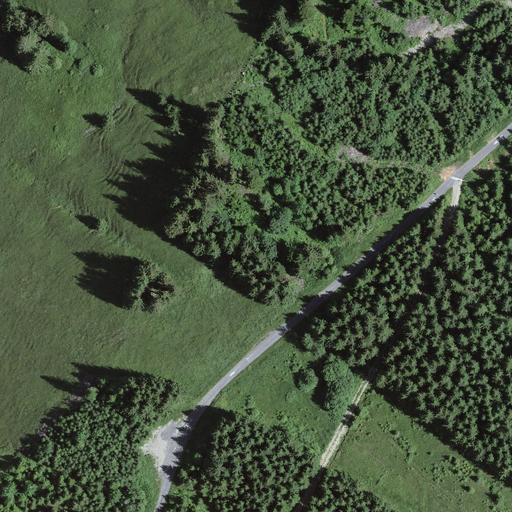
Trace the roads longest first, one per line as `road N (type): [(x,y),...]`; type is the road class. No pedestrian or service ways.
road 1 (track): [(511,125),(225,377),(188,423),(153,511)]
road 2 (track): [(459,171),(435,265),(298,511)]
